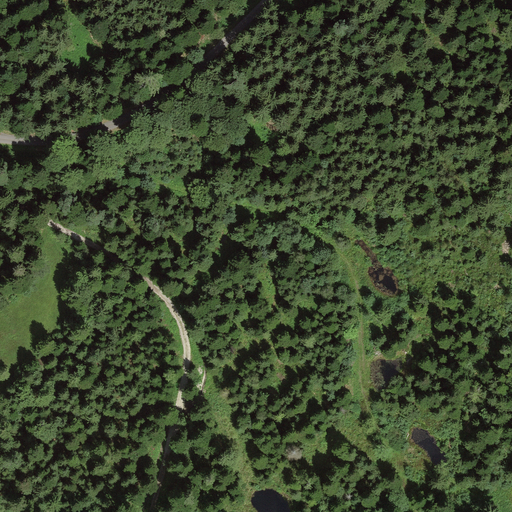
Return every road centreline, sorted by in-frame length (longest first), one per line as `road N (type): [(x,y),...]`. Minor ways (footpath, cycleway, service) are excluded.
road 1 (track): [(404,511),(365,387),(350,266),(332,247),(272,215),(148,180),(79,136)]
road 2 (track): [(153,511),(186,373),(174,309),(119,261),(0,191)]
road 3 (residential): [(267,0),(184,77),(121,120),(63,139),(0,138)]
